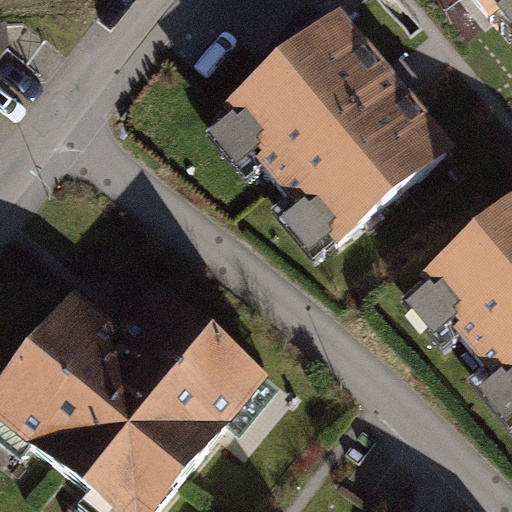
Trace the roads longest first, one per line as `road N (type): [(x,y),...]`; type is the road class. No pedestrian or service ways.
road 1 (residential): [(62,113),(434,435),(510,511)]
road 2 (residential): [(62,113),(154,0)]
